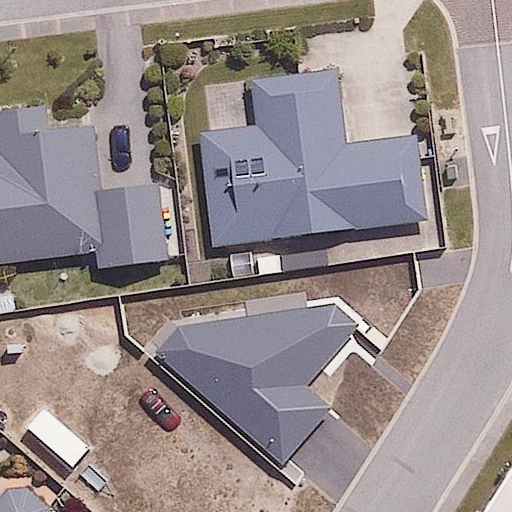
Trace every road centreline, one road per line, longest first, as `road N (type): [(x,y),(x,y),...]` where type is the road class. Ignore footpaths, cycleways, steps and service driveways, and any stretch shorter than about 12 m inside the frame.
road 1 (residential): [(511,271),(472,376),(375,511)]
road 2 (residential): [(493,0),(511,176)]
